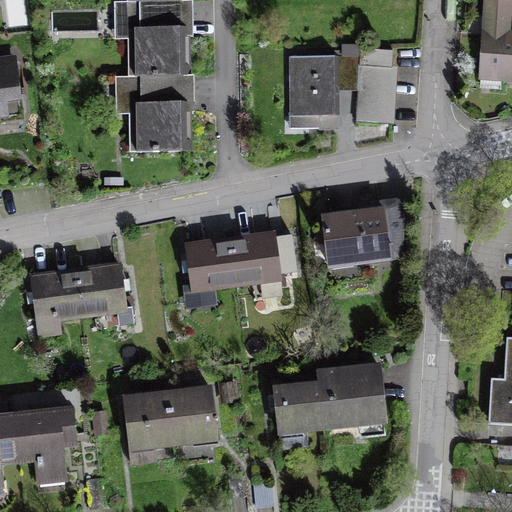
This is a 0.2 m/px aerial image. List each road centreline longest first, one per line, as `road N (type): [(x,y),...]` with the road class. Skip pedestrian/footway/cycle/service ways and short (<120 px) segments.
road 1 (residential): [(447,155),(0,240)]
road 2 (residential): [(447,155),(429,511)]
road 3 (residential): [(444,0),(437,126),(447,155)]
